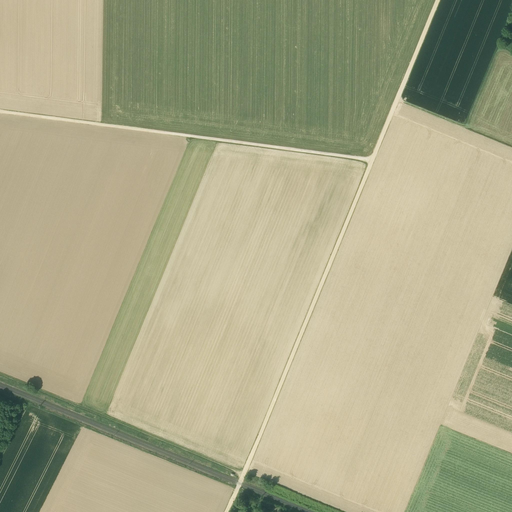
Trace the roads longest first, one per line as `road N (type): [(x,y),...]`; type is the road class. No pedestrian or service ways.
road 1 (unclassified): [(224,511),(438,0)]
road 2 (track): [(372,160),(0,111)]
road 3 (track): [(243,473),(0,373)]
road 4 (track): [(397,99),(511,145)]
